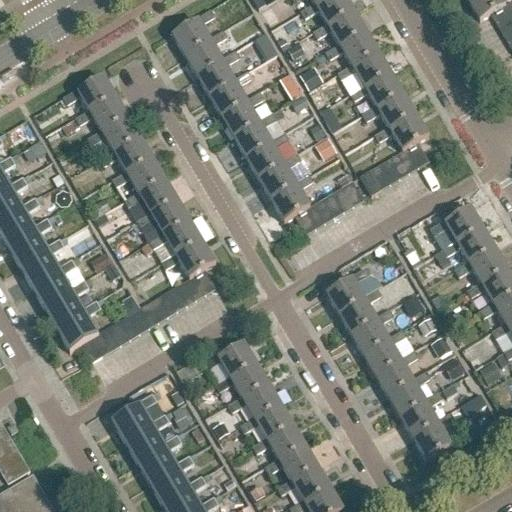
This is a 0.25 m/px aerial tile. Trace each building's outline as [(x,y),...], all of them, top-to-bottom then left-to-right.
[(339,0),(289,0),(293,5),(302,0),(306,0),(313,12),(315,15),(339,0)] [(354,19),(342,0),(339,0),(315,15),(313,12),(301,19),(305,26),(317,19),(325,32),(328,36),(354,19)] [(473,0),(466,5),(478,26),(489,19),(505,10),(498,0),(473,0)] [(495,29),(511,19),(511,10),(510,7),(505,10),(489,19),(495,29)] [(269,29),(280,22),(273,10),(261,17),(269,29)] [(173,44),(185,65),(211,49),(209,46),(201,33),(215,24),(211,17),(196,26),(198,29),(173,44)] [(305,26),(301,19),(290,25),(295,32),(305,26)] [(366,40),(354,19),(328,36),(325,32),(313,40),(317,46),(330,39),(338,53),(339,55),(366,40)] [(501,39),(511,33),(511,19),(495,29),(501,39)] [(508,49),(511,46),(511,33),(501,39),(508,49)] [(223,38),(209,46),(211,49),(185,65),(198,85),(224,70),(222,67),(214,53),(228,45),(223,38)] [(379,61),(366,40),(339,55),(338,53),(325,60),(329,66),(330,67),(342,60),(350,73),(352,76),(379,61)] [(293,65),(305,58),(299,49),(287,56),(293,65)] [(235,58),(222,67),(224,70),(198,85),(210,106),(236,90),(234,87),(226,74),(240,66),(235,58)] [(329,66),(325,60),(319,64),(322,70),(329,66)] [(391,81),(379,61),(352,76),(350,73),(338,81),(342,88),(354,80),(362,94),(365,97),(391,81)] [(308,96),(323,87),(314,72),(299,81),(308,96)] [(248,79),(234,87),(236,90),(210,106),(222,126),(248,110),(247,108),(239,94),(252,86),(248,79)] [(273,85),(283,106),(295,101),(285,79),(273,85)] [(403,102),(391,81),(365,97),(362,94),(350,101),(354,108),(367,101),(375,114),(377,117),(403,102)] [(116,104),(103,83),(78,98),(77,96),(62,105),(66,112),(79,104),(87,117),(89,120),(116,104)] [(313,107),(326,100),(320,91),(308,98),(313,107)] [(260,100),(247,108),(248,110),(222,126),(234,147),(261,131),(259,128),(251,115),(264,107),(260,100)] [(296,117),(308,110),(304,101),(291,109),(296,117)] [(416,122),(403,102),(377,117),(375,114),(363,122),(367,129),(380,122),(388,135),(389,138),(416,122)] [(128,125),(116,104),(89,120),(87,117),(75,125),(79,132),(92,124),(100,138),(102,141),(128,125)] [(273,120),(259,128),(261,131),(234,147),(247,167),(273,151),(272,149),(264,135),(277,127),(273,120)] [(428,143),(416,122),(389,138),(388,135),(376,142),(380,149),(392,142),(401,158),(409,154),(419,149),(428,143)] [(141,146),(128,125),(102,141),(100,138),(87,145),(92,152),(105,144),(113,158),(115,161),(141,146)] [(24,145),(34,139),(27,128),(17,134),(24,145)] [(66,140),(76,135),(72,128),(62,133),(66,140)] [(285,141),(272,149),(273,151),(247,167),(259,188),(285,172),(284,169),(276,156),(290,148),(285,141)] [(30,152),(37,162),(46,156),(40,146),(30,152)] [(153,166),(141,146),(115,161),(113,158),(100,166),(104,173),(117,165),(125,179),(127,182),(153,166)] [(430,167),(419,149),(409,154),(420,174),(430,167)] [(420,174),(409,154),(401,158),(399,160),(410,179),(420,174)] [(410,179),(399,160),(390,165),(401,185),(410,179)] [(297,161),(284,169),(285,172),(259,188),(271,208),(298,192),(296,190),(289,177),(302,169),(297,161)] [(0,202),(11,196),(9,193),(1,180),(15,172),(11,165),(0,170),(0,202)] [(401,185),(390,165),(381,171),(392,190),(401,185)] [(165,187),(153,166),(127,182),(125,179),(112,187),(116,194),(130,186),(138,200),(139,202),(165,187)] [(392,190),(381,171),(369,178),(380,197),(392,190)] [(380,197),(369,178),(359,183),(366,194),(371,203),(380,197)] [(57,192),(64,188),(59,179),(52,183),(57,192)] [(310,182),(296,190),(298,192),(271,208),(284,229),(295,222),(305,216),(310,213),(301,197),(314,189),(310,182)] [(23,185),(9,193),(11,196),(0,202),(0,230),(23,217),(21,214),(13,200),(27,192),(23,185)] [(178,207),(165,187),(139,202),(138,200),(125,207),(129,214),(142,206),(150,220),(152,223),(178,207)] [(353,187),(343,193),(355,212),(364,206),(353,187)] [(355,212),(343,193),(334,198),(346,217),(355,212)] [(72,205),(70,198),(63,196),(56,200),(55,207),(60,212),(68,212),(72,205)] [(346,217),(334,198),(324,204),(335,223),(346,217)] [(335,223),(324,204),(315,210),(326,229),(335,223)] [(35,205),(21,214),(23,217),(0,230),(0,237),(9,253),(35,237),(34,234),(25,221),(39,212),(35,205)] [(190,228),(178,207),(152,223),(150,220),(137,228),(141,235),(154,227),(162,240),(164,243),(190,228)] [(326,229),(315,210),(310,213),(305,216),(317,234),(326,229)] [(447,234),(456,248),(457,251),(483,236),(471,215),(446,229),(445,227),(430,235),(434,242),(447,234)] [(317,234),(305,216),(295,222),(306,241),(317,234)] [(101,239),(115,232),(107,218),(94,225),(101,239)] [(47,226),(34,234),(35,237),(9,253),(21,273),(47,257),(46,255),(38,241),(51,233),(47,226)] [(202,249),(190,228),(164,243),(162,240),(149,248),(154,256),(167,248),(175,261),(176,264),(202,249)] [(411,267),(426,259),(411,232),(396,240),(411,267)] [(496,256),(483,236),(457,251),(456,248),(442,256),(446,263),(448,262),(460,255),(468,268),(470,272),(496,256)] [(92,237),(78,245),(86,259),(100,250),(92,237)] [(59,247),(46,255),(47,257),(21,273),(34,293),(59,278),(58,275),(50,262),(63,254),(59,247)] [(175,261),(162,269),(166,276),(179,268),(189,284),(189,285),(195,282),(205,276),(215,270),(202,249),(176,264),(175,261)] [(446,263),(442,256),(435,260),(442,272),(450,267),(448,262),(446,263)] [(508,277),(496,256),(470,272),(468,268),(454,276),(458,283),(472,275),(480,289),(482,292),(508,277)] [(127,279),(138,273),(132,263),(121,269),(127,279)] [(71,267),(58,275),(59,278),(34,293),(46,314),(72,298),(70,296),(62,283),(76,274),(71,267)] [(327,301),(339,322),(366,306),(364,303),(356,289),(369,282),(365,275),(350,283),(352,286),(327,301)] [(216,294),(205,276),(195,282),(206,300),(216,294)] [(511,301),(511,283),(508,277),(482,292),(480,289),(467,297),(471,304),(485,296),(493,310),(494,312),(511,301)] [(206,300),(195,282),(189,285),(189,284),(185,286),(196,306),(206,300)] [(196,306),(185,286),(176,292),(187,311),(196,306)] [(83,288),(70,296),(72,298),(46,314),(58,334),(83,319),(82,317),(74,304),(88,295),(83,288)] [(187,311),(176,292),(167,297),(178,317),(187,311)] [(377,295),(364,303),(366,306),(339,322),(352,342),(378,327),(376,323),(367,310),(381,302),(377,295)] [(178,317),(167,297),(157,303),(169,322),(178,317)] [(430,304),(436,314),(447,308),(441,298),(430,304)] [(138,315),(140,314),(132,301),(122,306),(124,309),(120,311),(127,321),(129,320),(138,315)] [(511,329),(511,301),(494,312),(493,310),(479,318),(483,325),(497,317),(505,330),(506,333),(511,329)] [(169,322),(157,303),(148,309),(159,328),(169,322)] [(96,309),(82,317),(83,319),(58,334),(71,355),(81,349),(91,343),(96,340),(87,324),(100,316),(96,309)] [(159,328),(148,309),(140,314),(138,315),(150,334),(159,328)] [(150,334),(138,315),(129,320),(140,339),(150,334)] [(389,315),(376,323),(378,327),(352,342),(364,363),(390,347),(388,344),(380,331),(393,323),(389,315)] [(140,339),(129,320),(127,321),(120,326),(131,345),(140,339)] [(425,341),(436,334),(430,323),(418,330),(425,341)] [(131,345),(120,326),(111,331),(122,350),(131,345)] [(511,329),(506,333),(505,330),(491,338),(496,345),(509,337),(511,342),(511,329)] [(122,350),(111,331),(101,337),(112,356),(122,350)] [(401,336),(388,344),(390,347),(364,363),(376,383),(402,368),(400,365),(392,351),(406,343),(401,336)] [(112,356),(101,337),(96,340),(91,343),(103,362),(112,356)] [(439,364),(452,356),(443,342),(430,350),(439,364)] [(103,362),(91,343),(81,349),(92,368),(103,362)] [(221,369),(229,383),(231,386),(257,370),(245,349),(219,364),(218,362),(203,370),(207,377),(221,369)] [(511,353),(503,359),(508,366),(511,363),(511,353)] [(414,357),(400,365),(402,368),(376,383),(388,404),(414,388),(413,385),(404,372),(418,364),(414,357)] [(508,366),(503,359),(496,363),(501,372),(509,367),(508,366)] [(468,365),(474,375),(482,370),(476,360),(468,365)] [(452,386),(463,378),(454,363),(442,371),(452,386)] [(488,390),(502,381),(493,368),(479,376),(488,390)] [(270,391),(257,370),(231,386),(229,383),(215,391),(219,398),(233,390),(241,404),(243,407),(270,391)] [(426,377),(413,385),(414,388),(388,404),(400,424),(427,409),(425,406),(417,392),(430,384),(426,377)] [(453,390),(442,397),(446,404),(458,398),(453,390)] [(282,411),(270,391),(243,407),(241,404),(228,411),(232,419),(245,411),(253,424),(255,427),(282,411)] [(174,414),(187,407),(180,395),(168,402),(174,414)] [(443,405),(438,398),(425,406),(427,409),(400,424),(413,445),(439,429),(437,426),(429,413),(443,405)] [(114,427),(127,448),(152,433),(150,430),(142,417),(156,408),(151,401),(137,410),(138,413),(114,427)] [(294,432),(282,411),(255,427),(253,424),(240,432),(244,439),(258,431),(266,445),(267,448),(294,432)] [(181,412),(173,417),(174,420),(173,420),(175,423),(173,424),(176,429),(187,423),(181,412)] [(441,433),(455,425),(450,418),(437,426),(439,429),(413,445),(425,466),(451,450),(441,433)] [(164,421),(150,430),(152,433),(127,448),(139,469),(164,454),(162,450),(154,437),(168,429),(164,421)] [(1,426),(0,426),(0,447),(3,452),(13,446),(1,426)] [(219,444),(229,438),(223,428),(213,433),(219,444)] [(306,452),(294,432),(267,448),(266,445),(252,453),(256,459),(270,452),(278,466),(279,468),(306,452)] [(176,442),(162,450),(164,454),(139,469),(151,489),(176,474),(175,471),(166,457),(180,449),(176,442)] [(0,467),(19,456),(13,446),(3,452),(0,453),(0,467)] [(292,489),(318,473),(306,452),(279,468),(278,466),(265,473),(269,480),(282,472),(290,486),(292,489)] [(0,475),(2,479),(25,466),(19,456),(0,467),(0,475)] [(188,463),(175,471),(176,474),(151,489),(163,510),(188,495),(187,492),(179,478),(192,470),(188,463)] [(8,489),(30,476),(25,466),(2,479),(8,489)] [(330,494),(318,473),(292,489),(290,486),(277,494),(281,501),(295,493),(303,506),(304,509),(330,494)] [(220,492),(233,485),(227,474),(214,481),(220,492)] [(51,511),(33,481),(0,500),(0,511),(51,511)] [(200,484),(187,492),(188,495),(163,510),(164,511),(199,511),(191,499),(205,491),(200,484)] [(255,505),(265,500),(260,491),(250,497),(255,505)] [(340,511),(330,494),(304,509),(303,506),(293,511),(340,511)]
